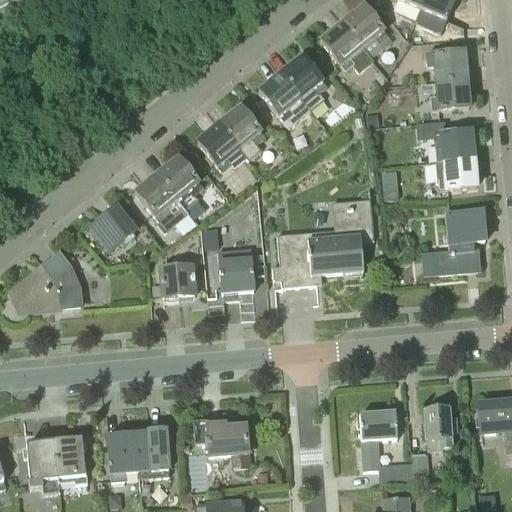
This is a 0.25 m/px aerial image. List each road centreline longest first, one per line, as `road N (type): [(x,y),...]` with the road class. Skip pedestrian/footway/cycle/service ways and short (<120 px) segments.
road 1 (residential): [(0,246),(304,0)]
road 2 (residential): [(0,381),(303,354)]
road 3 (residential): [(303,354),(511,333)]
road 4 (residential): [(314,511),(303,354)]
road 5 (residential): [(511,142),(498,0)]
